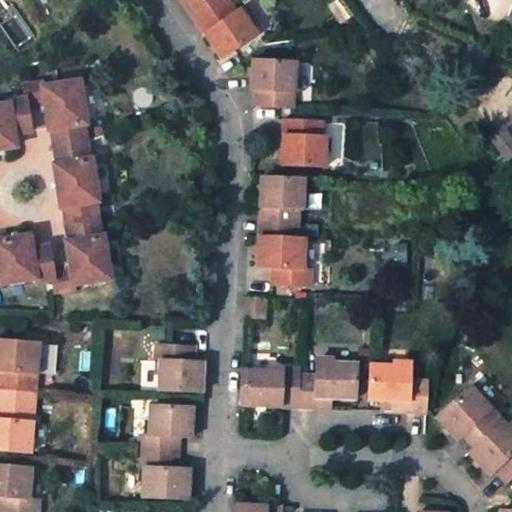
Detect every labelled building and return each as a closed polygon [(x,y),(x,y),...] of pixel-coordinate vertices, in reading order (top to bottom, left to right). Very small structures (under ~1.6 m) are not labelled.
[(179,0),(186,9),(199,0),(179,0)] [(199,0),(186,9),(195,21),(225,0),(199,0)] [(221,58),(255,33),(238,8),(234,10),(226,0),(225,0),(195,21),(221,58)] [(291,107),(293,62),(251,60),(250,91),(252,91),(252,105),(278,106),(291,107)] [(42,103),(46,129),(46,131),(50,130),(53,148),(85,143),(82,125),(83,124),(76,82),(39,88),(42,103)] [(22,86),(25,99),(26,106),(42,103),(39,88),(39,83),(22,86)] [(0,106),(0,149),(11,147),(16,147),(14,136),(30,133),(26,106),(25,99),(8,102),(9,105),(7,105),(0,106)] [(321,122),(283,120),(282,165),(323,167),(325,138),(320,138),(321,122)] [(499,150),(511,142),(499,126),(487,135),(499,150)] [(511,154),(511,141),(511,142),(499,150),(506,159),(511,154)] [(85,143),(53,148),(55,164),(52,165),(58,208),(62,207),(65,226),(97,222),(94,202),(96,202),(89,159),(87,159),(85,143)] [(259,223),(298,224),(298,209),(301,209),(302,179),(260,178),(259,223)] [(109,281),(102,239),(100,239),(97,222),(65,226),(68,245),(64,245),(69,273),(71,287),(105,282),(109,282),(109,281)] [(258,237),(297,239),(298,224),(259,223),(258,237)] [(30,237),(4,241),(0,241),(0,285),(35,281),(35,282),(53,279),(53,275),(48,248),(32,250),(30,237)] [(297,239),(258,237),(257,269),(271,269),(271,284),(309,286),(309,271),(303,270),(305,239),(297,239)] [(71,287),(69,273),(53,275),(53,279),(56,294),(72,292),(71,287)] [(245,297),(245,317),(265,318),(265,298),(245,297)] [(0,389),(37,393),(41,345),(0,341),(0,372),(0,373),(0,378),(0,389)] [(161,392),(203,394),(205,364),(201,364),(196,364),(196,349),(163,347),(157,347),(156,365),(162,365),(161,392)] [(317,377),(299,376),(297,409),(324,410),(324,398),(330,399),(356,400),(357,366),(317,364),(317,377)] [(411,368),(370,366),(369,401),(393,402),(401,403),(400,413),(409,413),(426,414),(427,382),(411,381),(411,368)] [(283,373),(242,371),(241,406),(281,408),(297,409),(299,376),(299,370),(284,369),(283,373)] [(437,418),(458,441),(463,436),(475,448),(503,422),(470,387),(437,418)] [(37,393),(0,389),(0,403),(36,407),(37,393)] [(393,402),(393,412),(400,413),(401,403),(393,402)] [(0,451),(33,454),(36,407),(0,403),(0,451)] [(151,408),(150,438),(143,438),(142,452),(175,454),(181,454),(181,439),(193,440),(194,410),(151,408)] [(508,483),(511,478),(511,431),(503,422),(475,448),(469,453),(492,477),(497,471),(508,483)] [(175,454),(142,452),(142,467),(147,467),(146,499),(190,501),(192,470),(180,469),(181,454),(175,454)] [(33,471),(0,467),(0,498),(3,499),(1,511),(40,511),(41,501),(31,500),(33,471)]
